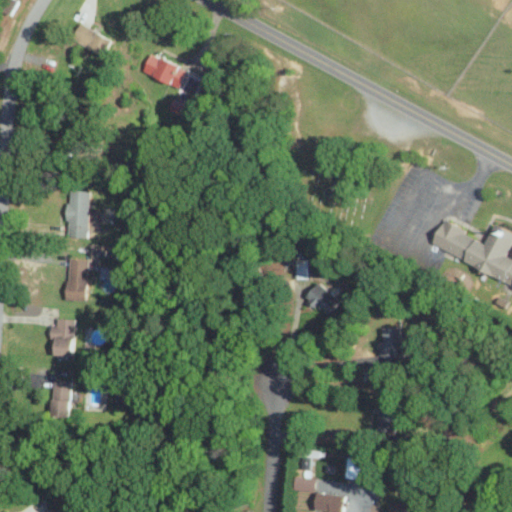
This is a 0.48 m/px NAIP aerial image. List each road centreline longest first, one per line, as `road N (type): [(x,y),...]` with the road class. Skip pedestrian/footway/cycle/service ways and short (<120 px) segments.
road 1 (tertiary): [(511,164),(208,0)]
road 2 (residential): [(41,0),(18,44),(9,89),(0,221)]
road 3 (residential): [(269,511),(277,376)]
